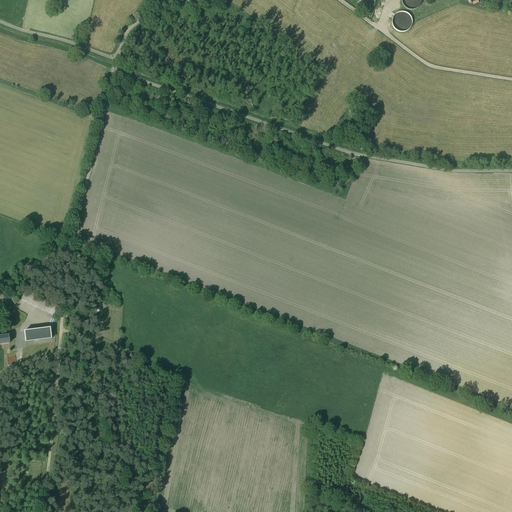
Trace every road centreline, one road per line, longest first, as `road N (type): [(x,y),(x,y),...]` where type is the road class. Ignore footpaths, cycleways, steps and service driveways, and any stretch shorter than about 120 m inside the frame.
road 1 (track): [(113,71),(356,154),(457,171),(511,170)]
road 2 (track): [(70,242),(43,511)]
road 3 (track): [(511,79),(428,65),(338,0)]
road 4 (track): [(70,242),(113,71)]
road 5 (track): [(116,58),(0,22)]
